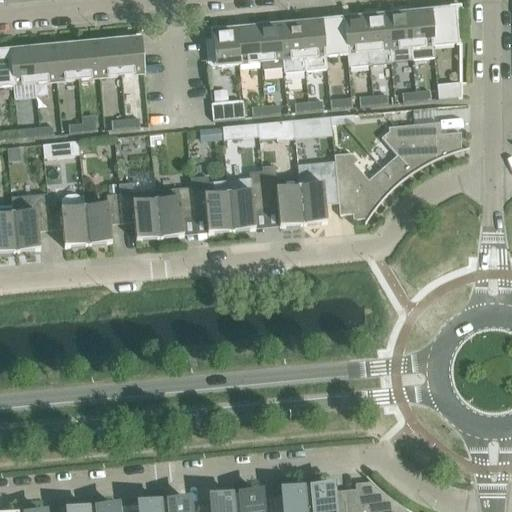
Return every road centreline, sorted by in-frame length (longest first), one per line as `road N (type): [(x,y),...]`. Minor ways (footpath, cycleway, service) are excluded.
road 1 (residential): [(0,286),(372,249),(426,194),(491,175)]
road 2 (residential): [(0,494),(381,457),(450,504),(491,510)]
road 3 (tertiary): [(0,429),(438,397)]
road 4 (tertiary): [(436,362),(0,402)]
road 5 (residential): [(0,17),(189,0)]
road 6 (residential): [(491,175),(490,0)]
road 7 (residential): [(492,316),(491,175)]
